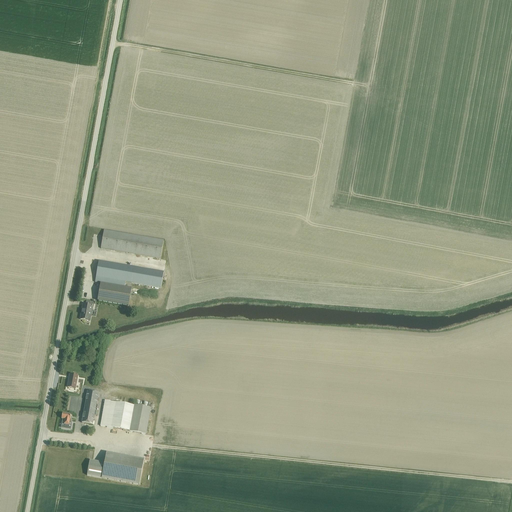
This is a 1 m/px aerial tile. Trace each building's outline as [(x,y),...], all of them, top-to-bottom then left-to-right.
[(160,259),(163,242),(104,231),(100,249),(160,259)] [(125,282),(143,286),(146,270),(98,262),(95,283),(124,288),(125,282)] [(101,286),(98,302),(129,307),(131,291),(101,286)] [(90,322),(93,303),(86,302),(86,306),(83,305),(80,320),(90,322)] [(67,388),(75,389),(77,376),(70,375),(67,388)] [(98,393),(87,391),(82,423),(92,425),(98,393)] [(146,435),(151,410),(110,403),(110,402),(105,401),(100,426),(138,433),(146,435)] [(71,416),(62,414),(61,419),(65,420),(64,425),(68,426),(69,421),(71,421),(72,417),(70,417),(71,416)] [(89,461),(87,476),(139,486),(144,460),(106,453),(104,463),(89,461)]
